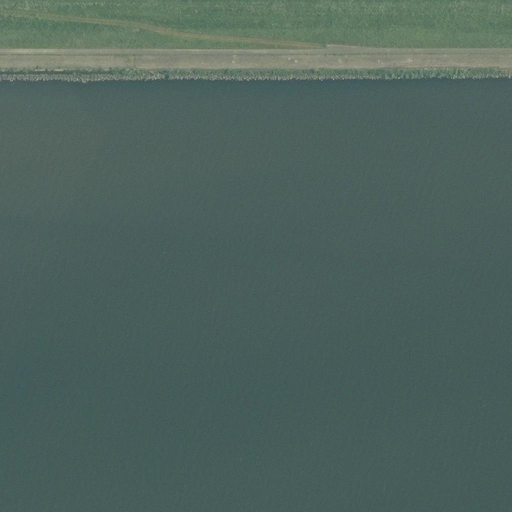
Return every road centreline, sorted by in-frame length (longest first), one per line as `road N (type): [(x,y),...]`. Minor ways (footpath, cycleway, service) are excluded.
road 1 (unclassified): [(0,49),(511,49)]
road 2 (track): [(0,9),(365,49)]
